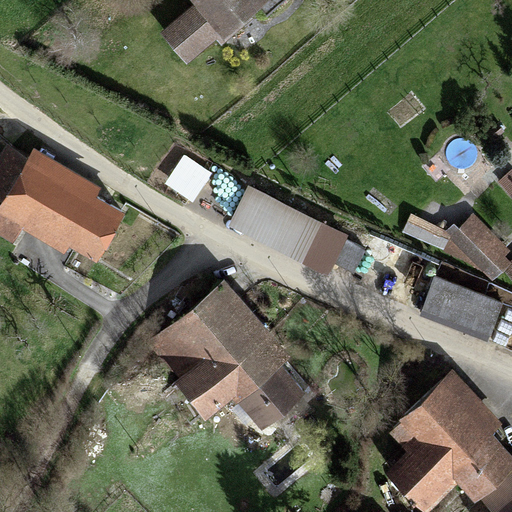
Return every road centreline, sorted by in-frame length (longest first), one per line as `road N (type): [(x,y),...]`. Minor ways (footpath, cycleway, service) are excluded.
road 1 (residential): [(0,97),(230,252),(511,374)]
road 2 (track): [(5,511),(91,361)]
